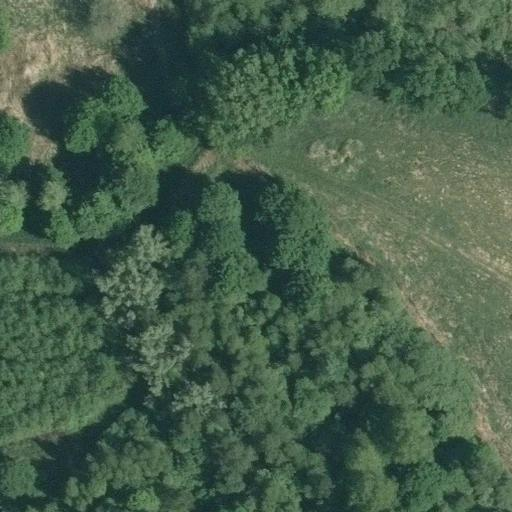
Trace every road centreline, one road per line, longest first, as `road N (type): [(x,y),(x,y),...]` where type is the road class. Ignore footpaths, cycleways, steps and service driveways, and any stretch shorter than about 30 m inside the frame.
road 1 (track): [(0,462),(75,443),(149,382),(98,242),(137,218),(214,129),(411,218),(511,285)]
road 2 (track): [(214,129),(172,0)]
